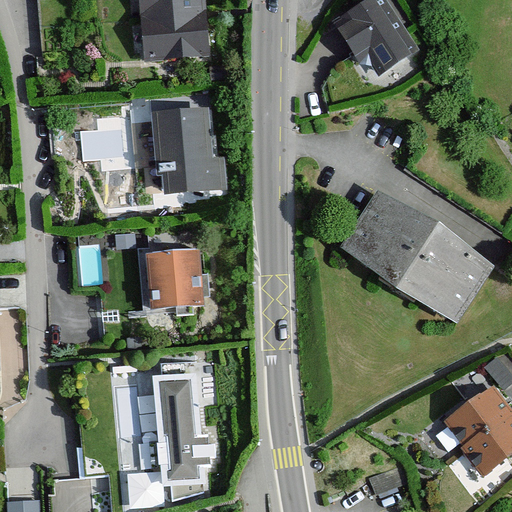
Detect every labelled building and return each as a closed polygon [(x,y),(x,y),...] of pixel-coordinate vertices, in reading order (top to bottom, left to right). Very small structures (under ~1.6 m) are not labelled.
[(208,0),(140,0),(147,62),(214,55),(208,0)] [(422,49),(389,0),(368,0),(334,23),(363,65),(372,59),(383,76),(422,49)] [(208,109),(155,113),(159,164),(165,164),(168,196),(229,192),(227,157),(211,158),(208,109)] [(496,267),(379,191),(341,250),(457,326),(496,267)] [(204,248),(148,252),(153,310),(208,306),(204,248)] [(198,374),(155,377),(164,487),(207,484),(198,374)] [(511,409),(495,385),(444,421),(483,476),(511,455),(511,409)] [(44,511),(43,482),(11,483),(11,511),(44,511)]
